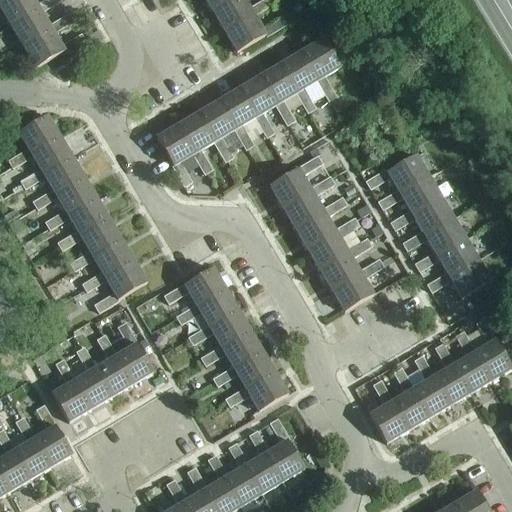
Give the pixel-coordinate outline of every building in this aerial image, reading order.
[(15,0),(0,9),(0,13),(11,31),(39,14),(41,17),(42,16),(61,5),(58,0),(51,0),(37,8),(32,0),(15,0)] [(0,0),(0,9),(15,0),(0,0)] [(202,0),(212,15),(237,0),(202,0)] [(237,0),(212,15),(224,36),(253,19),(254,20),(274,8),(269,0),(250,12),(242,0),(237,0)] [(11,31),(23,52),(52,35),(53,37),(54,37),(74,25),(69,17),(49,29),(42,16),(41,17),(39,14),(11,31)] [(253,19),(224,36),(236,56),(265,39),(266,41),(286,29),(281,21),(262,32),(254,20),(253,19)] [(52,35),(23,52),(35,72),(64,55),(66,58),(86,46),(81,38),(62,50),(54,37),(53,37),(52,35)] [(323,42),(300,56),(317,84),(316,85),(316,86),(328,105),(336,101),(324,81),(340,72),(323,42)] [(300,56),(280,68),(297,97),(295,97),(296,98),(307,118),(315,113),(304,93),(316,86),(316,85),(317,84),(300,56)] [(280,68),(259,80),(276,109),(275,110),(287,130),(295,125),(283,106),(296,98),(295,97),(297,97),(280,68)] [(259,80),(238,92),(255,121),(254,122),(255,123),(266,142),(274,137),(263,118),(275,110),(276,109),(259,80)] [(238,92),(218,105),(235,133),(233,134),(234,135),(246,154),(253,150),(242,130),(255,123),(254,122),(255,121),(238,92)] [(218,105),(197,117),(214,146),(213,146),(213,147),(225,167),(233,162),(221,142),(234,135),(233,134),(235,133),(218,105)] [(363,120),(367,110),(359,108),(355,117),(363,120)] [(197,117),(177,129),(194,158),(192,159),(193,159),(204,179),(212,174),(201,155),(213,147),(213,146),(214,146),(197,117)] [(13,173),(32,161),(33,161),(32,159),(61,142),(48,120),(18,138),(27,153),(8,165),(13,173)] [(194,158),(177,129),(156,141),(173,170),(172,171),(184,191),(192,186),(180,167),(193,159),(192,159),(194,158)] [(25,193),(45,182),(45,181),(44,180),(73,163),(61,142),(32,159),(33,161),(32,161),(40,174),(20,186),(25,193)] [(316,152),(309,156),(313,163),(317,160),(320,159),(316,152)] [(390,182),(397,195),(398,194),(400,197),(428,180),(416,159),(387,176),(386,174),(365,186),(370,194),(390,182)] [(269,191),(281,211),(310,194),(309,193),(310,192),(303,180),(322,168),(317,160),(313,163),(297,172),(298,174),(269,191)] [(37,214),(57,202),(57,200),(85,183),(73,163),(44,180),(45,181),(45,182),(52,194),(32,206),(37,214)] [(402,203),(409,215),(410,215),(412,218),(441,201),(428,180),(400,197),(398,194),(397,195),(377,206),(382,214),(402,203)] [(281,211),(294,232),(322,215),(322,214),(322,213),(315,200),(334,189),(330,181),(310,192),(309,193),(310,194),(281,211)] [(50,235),(69,223),(70,223),(69,221),(98,204),(85,183),(57,200),(57,202),(64,215),(45,227),(50,235)] [(355,195),(351,188),(343,193),(347,200),(355,195)] [(414,223),(422,236),(424,238),(453,221),(441,201),(412,218),(410,215),(409,215),(390,227),(395,235),(414,223)] [(294,232),(306,253),(335,236),(334,234),(335,234),(327,221),(347,210),(342,202),(322,213),(322,214),(322,215),(294,232)] [(62,255),(81,244),(82,243),(81,242),(110,225),(98,204),(69,221),(70,223),(69,223),(77,236),(57,247),(62,255)] [(4,220),(8,226),(19,219),(16,213),(4,220)] [(426,244),(434,257),(435,256),(436,259),(465,242),(453,221),(424,238),(422,236),(402,248),(407,256),(426,244)] [(306,253),(318,273),(347,256),(346,255),(347,254),(339,242),(359,230),(354,222),(335,234),(334,234),(335,236),(306,253)] [(74,276),(94,264),(94,262),(122,245),(110,225),(81,242),(82,243),(81,244),(89,256),(69,268),(74,276)] [(378,229),(370,233),(375,240),(382,236),(378,229)] [(511,238),(509,233),(496,240),(502,250),(511,244),(511,238)] [(439,265),(446,277),(447,277),(448,280),(477,263),(465,242),(436,259),(435,256),(434,257),(414,268),(419,276),(439,265)] [(318,273),(331,294),(359,277),(358,275),(359,275),(352,262),(371,251),(367,243),(347,254),(346,255),(347,256),(318,273)] [(86,297),(106,285),(107,285),(106,283),(135,266),(122,245),(94,262),(94,264),(101,277),(82,289),(86,297)] [(359,277),(331,294),(344,316),(373,299),(364,283),(384,271),(379,263),(359,275),(358,275),(359,277)] [(447,277),(446,277),(427,289),(431,297),(451,285),(461,303),(490,285),(477,263),(448,280),(447,277)] [(107,285),(106,285),(114,298),(94,309),(99,317),(119,305),(118,304),(147,287),(135,266),(106,283),(107,285)] [(188,297),(195,310),(196,309),(197,310),(226,293),(213,273),(185,290),(184,289),(164,300),(168,308),(188,297)] [(200,318),(208,330),(209,331),(238,314),(226,293),(197,310),(196,309),(195,310),(176,321),(181,329),(200,318)] [(212,338),(220,351),(221,350),(221,352),(250,335),(238,314),(209,331),(208,330),(188,342),(193,350),(212,338)] [(488,348),(475,355),(475,356),(474,357),(491,386),(511,373),(495,345),(496,344),(484,324),(476,328),(488,348)] [(129,351),(116,359),(117,360),(115,361),(132,389),(153,377),(136,348),(137,347),(125,327),(117,332),(129,351)] [(225,359),(232,371),(233,371),(234,372),(262,355),(250,335),(221,352),(221,350),(220,351),(200,362),(205,370),(225,359)] [(467,360),(454,368),(455,368),(453,369),(470,398),(491,386),(474,357),(475,356),(475,355),(463,336),(455,341),(467,360)] [(108,364),(96,371),(96,372),(95,373),(112,402),(132,389),(115,361),(117,360),(116,359),(105,339),(97,344),(108,364)] [(446,372),(434,380),(434,381),(433,381),(450,410),(470,398),(453,369),(455,368),(454,368),(443,348),(435,353),(446,372)] [(88,376),(75,384),(74,385),(91,414),(112,402),(95,373),(96,372),(96,371),(84,352),(76,356),(88,376)] [(237,379),(244,392),(245,392),(246,393),(275,376),(262,355),(234,372),(233,371),(232,371),(213,383),(217,391),(237,379)] [(426,385),(413,392),(413,393),(412,394),(429,422),(450,410),(433,381),(434,381),(434,380),(422,360),(414,365),(426,385)] [(75,384),(63,364),(55,369),(67,388),(51,398),(69,427),(91,414),(74,385),(75,384)] [(405,397),(392,405),(393,405),(391,406),(408,435),(429,422),(412,394),(413,393),(413,392),(401,373),(393,377),(405,397)] [(245,392),(244,392),(225,404),(229,412),(249,400),(258,416),(288,398),(275,376),(246,393),(245,392)] [(393,405),(392,405),(381,385),(373,390),(384,409),(369,419),(386,448),(408,435),(391,406),(393,405)] [(48,434),(35,441),(35,442),(34,443),(51,472),(72,459),(54,431),(56,430),(44,410),(36,414),(48,434)] [(27,446),(14,454),(15,454),(13,455),(30,484),(51,472),(34,443),(35,442),(35,441),(23,422),(15,427),(27,446)] [(281,447),(268,455),(268,456),(266,457),(283,486),(304,474),(287,445),(289,443),(277,423),(269,428),(281,447)] [(0,447),(6,458),(0,462),(0,479),(10,496),(30,484),(13,455),(15,454),(14,454),(3,434),(0,435),(0,447)] [(260,460),(248,467),(248,468),(245,470),(262,498),(283,486),(266,457),(268,456),(268,455),(256,435),(249,440),(260,460)] [(240,472),(227,480),(225,482),(242,511),(262,498),(245,470),(248,468),(248,467),(236,448),(228,452),(240,472)] [(219,484),(206,492),(207,492),(204,494),(214,511),(239,511),(242,511),(225,482),(227,480),(215,460),(207,465),(219,484)] [(198,496),(186,504),(186,505),(183,506),(186,511),(214,511),(204,494),(207,492),(206,492),(195,472),(187,477),(198,496)] [(0,502),(10,496),(0,479),(0,502)] [(186,505),(186,504),(174,485),(166,489),(178,509),(172,511),(186,511),(183,506),(186,505)] [(485,511),(475,494),(455,507),(457,511),(485,511)]
